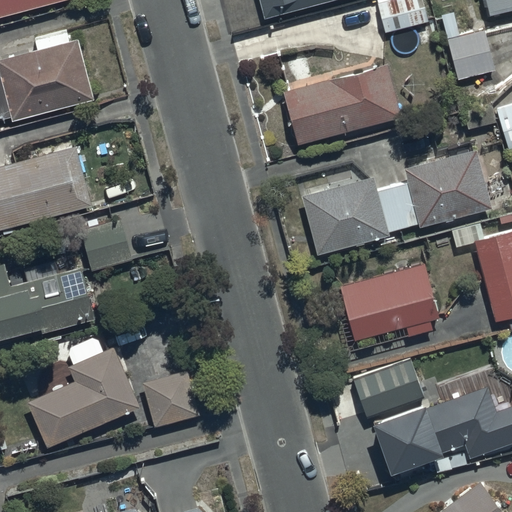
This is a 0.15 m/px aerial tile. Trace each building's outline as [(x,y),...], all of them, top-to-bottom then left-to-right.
[(259,0),(263,12),(308,0),(259,0)] [(377,0),(385,25),(421,14),(418,4),(424,3),(423,0),(377,0)] [(482,23),(457,28),(452,5),(440,8),(454,72),(491,64),(482,23)] [(0,112),(10,109),(91,86),(75,30),(68,31),(65,22),(32,32),(34,40),(0,50),(0,112)] [(283,84),(297,135),(399,107),(385,56),(283,84)] [(511,95),(494,101),(506,143),(511,141),(511,95)] [(462,105),(466,123),(494,115),(490,98),(462,105)] [(0,221),(90,196),(73,136),(0,156),(0,221)] [(475,139),(402,158),(406,175),(376,183),(372,168),(300,187),(315,246),(354,235),(355,239),(363,236),(363,234),(388,228),(387,224),(418,216),(418,218),(443,212),(444,214),(453,212),(451,208),(490,197),(475,139)] [(130,250),(120,210),(78,221),(88,261),(130,250)] [(511,221),(483,229),(479,214),(449,222),(454,242),(475,236),(494,312),(505,309),(509,324),(511,322),(511,221)] [(0,333),(93,307),(78,257),(55,263),(52,253),(22,261),(24,268),(8,273),(2,252),(0,253),(0,333)] [(422,257),(336,280),(350,332),(404,318),(407,329),(432,322),(429,311),(436,309),(422,257)] [(45,437),(137,397),(111,337),(66,357),(72,372),(26,392),(45,437)] [(410,351),(351,371),(364,409),(369,407),(386,459),(443,440),(444,442),(489,428),(469,369),(421,386),(410,351)] [(186,362),(141,374),(153,418),(198,407),(186,362)] [(508,511),(477,471),(423,511),(508,511)] [(207,511),(206,510),(205,509),(204,508),(203,507),(202,505),(201,504),(200,503),(198,502),(197,501),(196,501),(155,511),(143,511),(133,501),(108,507),(107,511),(207,511)]
